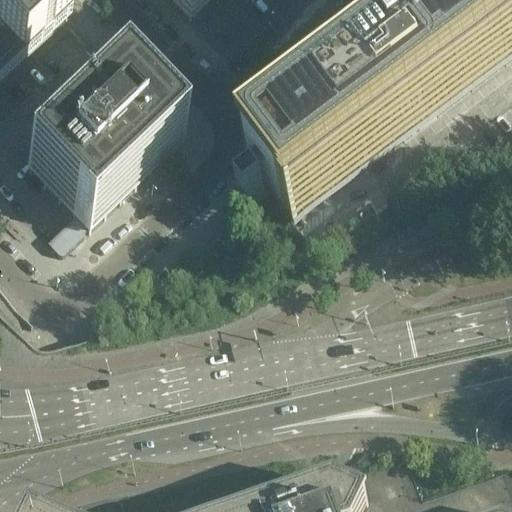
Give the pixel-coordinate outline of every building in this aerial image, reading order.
[(0,0),(0,86),(41,47),(52,37),(53,37),(72,19),(53,0),(0,0)] [(163,0),(189,27),(217,0),(163,0)] [(511,0),(486,0),(253,175),(262,188),(239,205),(248,216),(270,199),(294,231),(297,229),(316,255),(409,203),(421,196),(473,165),(511,135),(511,0)] [(89,240),(183,149),(121,85),(27,175),(89,240)] [(275,511),(367,511),(371,503),(338,490),(337,489),(275,511)]
